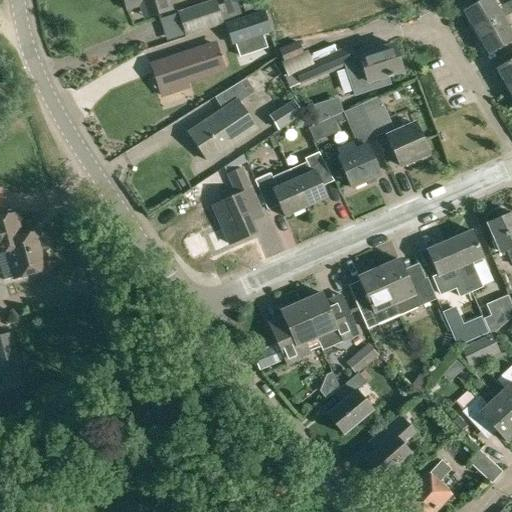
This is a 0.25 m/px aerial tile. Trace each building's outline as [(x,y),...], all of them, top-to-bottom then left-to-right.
[(167,0),(124,0),(127,9),(141,5),(145,17),(157,13),(171,9),(167,0)] [(222,24),(214,0),(178,12),(186,36),(222,24)] [(240,10),(236,0),(228,0),(223,2),(228,15),(240,10)] [(476,33),(503,18),(511,12),(511,0),(498,9),(493,0),(482,0),(463,11),(476,33)] [(225,24),(232,45),(270,32),(263,11),(225,24)] [(511,41),(511,32),(503,18),(476,33),(488,55),(511,41)] [(281,37),(287,50),(303,42),(297,30),(281,37)] [(262,35),(253,38),(258,51),(266,48),(262,35)] [(224,69),(216,45),(215,45),(152,66),(156,77),(154,78),(152,81),(155,88),(158,90),(160,89),(161,90),(224,69)] [(368,83),(402,72),(394,45),(359,56),(368,83)] [(350,47),(295,71),(301,84),(356,60),(355,57),(350,47)] [(509,91),(511,89),(511,60),(496,69),(509,91)] [(238,103),(255,92),(246,78),(215,99),(223,111),(189,134),(207,161),(256,129),(238,103)] [(379,96),(361,104),(376,137),(387,132),(389,135),(387,136),(400,166),(428,154),(415,124),(395,133),(379,96)] [(278,129),(302,114),(296,104),(271,119),(278,129)] [(376,137),(361,104),(331,117),(335,125),(346,120),(358,149),(338,158),(351,187),(379,175),(366,145),(364,146),(363,142),(376,137)] [(290,170),(306,208),(328,198),(318,178),(329,173),(323,161),(319,152),(305,158),(307,162),(290,170)] [(237,196),(213,206),(230,245),(256,233),(251,222),(264,217),(257,200),(243,169),(228,175),(237,196)] [(306,208),(290,170),(273,178),(271,174),(255,181),(259,190),(270,185),(284,217),(306,208)] [(0,252),(8,251),(15,278),(45,270),(44,265),(46,265),(42,251),(40,252),(35,233),(21,237),(15,214),(11,215),(9,211),(0,213),(0,252)] [(499,219),(488,223),(500,252),(508,249),(511,259),(511,213),(508,211),(499,215),(499,219)] [(471,231),(449,241),(461,268),(459,268),(461,273),(465,271),(467,275),(465,276),(472,292),(483,287),(472,262),(483,257),(471,231)] [(461,268),(449,241),(427,250),(439,277),(450,272),(460,297),(472,292),(465,276),(467,275),(465,271),(461,273),(459,268),(461,268)] [(399,259),(377,269),(398,315),(410,310),(411,310),(431,301),(421,279),(410,284),(399,259)] [(398,315),(377,269),(358,277),(369,302),(358,307),(368,329),(379,324),(398,315)] [(301,302),(321,346),(322,350),(358,334),(341,295),(326,301),(322,293),(301,302)] [(499,329),(511,317),(511,304),(508,295),(486,304),(490,315),(483,318),(490,333),(499,329)] [(321,346),(301,302),(281,311),(287,325),(272,331),(286,364),(308,355),(309,351),(321,346)] [(456,304),(442,310),(449,327),(456,324),(462,340),(470,337),(463,321),(463,320),(456,304)] [(10,333),(0,335),(0,369),(18,364),(10,333)] [(469,364),(484,357),(477,343),(462,350),(469,364)] [(505,389),(496,398),(511,415),(511,365),(496,380),(505,389)] [(356,391),(366,382),(358,373),(340,388),(348,397),(327,415),(343,435),(373,410),(356,391)] [(0,415),(29,404),(18,379),(0,386),(0,415)] [(451,398),(447,385),(432,389),(435,402),(451,398)] [(511,434),(511,415),(496,398),(488,405),(479,396),(462,412),(478,429),(487,421),(505,441),(511,434)] [(402,443),(414,433),(398,415),(380,431),(388,440),(366,461),(383,479),(411,454),(402,443)] [(502,472),(479,450),(468,461),(491,483),(502,472)] [(437,484),(451,469),(441,460),(403,501),(413,510),(412,511),(431,511),(448,494),(437,484)]
